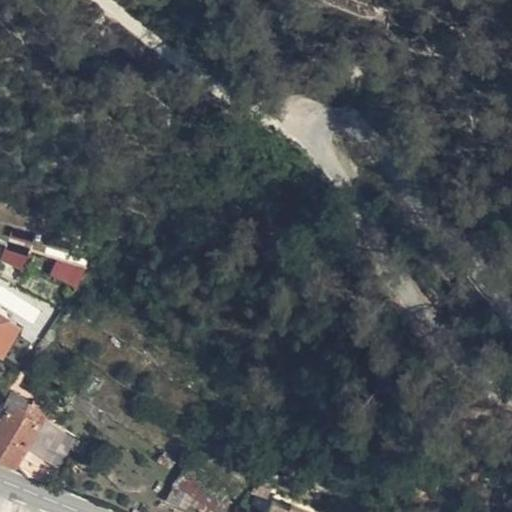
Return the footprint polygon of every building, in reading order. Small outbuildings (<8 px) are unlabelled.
[(3,250),(1,262),(23,266),(25,254),(3,250)] [(84,279),(83,261),(52,262),(52,280),(84,279)] [(0,337),(3,332),(16,303),(0,294),(0,337)] [(32,309),(16,303),(3,332),(16,340),(32,309)] [(2,401),(0,404),(0,432),(33,451),(35,463),(58,474),(84,420),(55,404),(57,398),(27,380),(11,407),(2,401)] [(168,501),(190,510),(198,491),(176,482),(168,501)] [(276,492),(267,511),(337,511),(295,494),(294,499),(276,492)]
